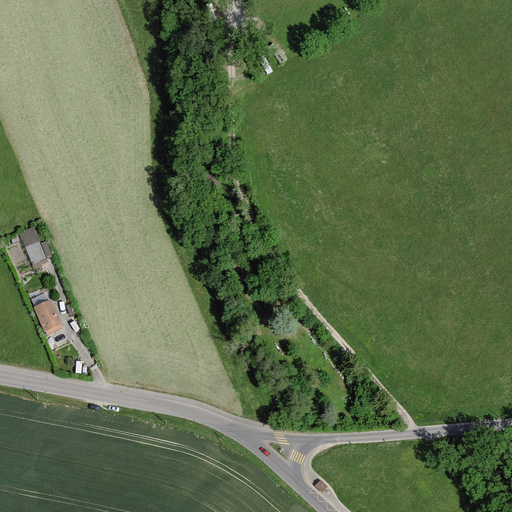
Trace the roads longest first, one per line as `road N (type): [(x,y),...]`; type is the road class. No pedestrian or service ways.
road 1 (track): [(420,433),(309,306),(246,205),(233,155),(230,39),(231,12),(241,0)]
road 2 (unclassified): [(238,429),(186,407),(0,376)]
road 3 (unclassified): [(322,438),(511,426)]
